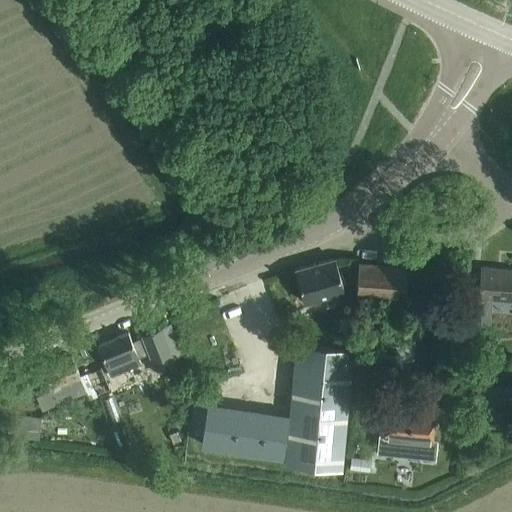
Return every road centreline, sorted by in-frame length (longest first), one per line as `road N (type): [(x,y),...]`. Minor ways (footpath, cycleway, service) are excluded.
road 1 (tertiary): [(0,369),(331,221)]
road 2 (residential): [(331,221),(428,242),(462,235),(511,201)]
road 3 (tertiary): [(425,141),(498,32)]
road 4 (tertiary): [(331,221),(370,196),(425,141)]
